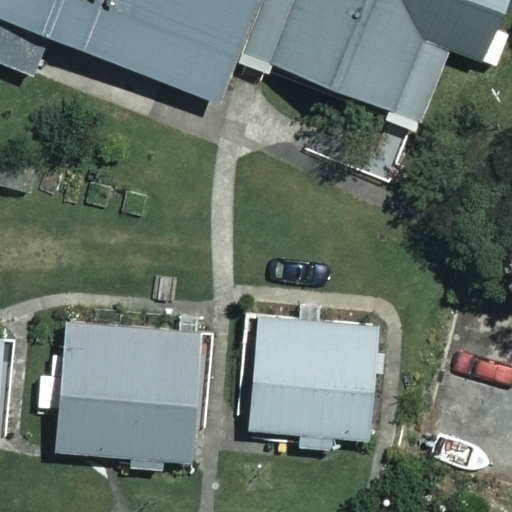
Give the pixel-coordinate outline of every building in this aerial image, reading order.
[(0,0),(0,61),(28,72),(30,68),(38,48),(45,31),(214,98),(220,84),(235,46),(253,0),(0,0)] [(276,31),(287,0),(253,0),(235,46),(245,50),(251,52),(265,57),(271,44),(276,31)] [(287,0),(276,31),(286,34),(401,80),(419,34),(430,39),(449,46),(478,58),(501,0),(287,0)] [(419,34),(401,80),(286,34),(276,31),(271,44),(265,57),(268,59),(391,107),(402,112),(413,116),(420,119),(449,46),(430,39),(419,34)] [(1,155),(0,159),(0,182),(28,189),(35,164),(1,155)] [(296,429),(295,444),(327,447),(328,433),(366,436),(375,321),(316,317),(307,316),(299,315),(253,312),(244,425),(296,429)] [(199,329),(62,316),(61,319),(50,443),(50,446),(126,453),(125,463),(132,464),(159,466),(160,458),(187,460),(199,329)]
